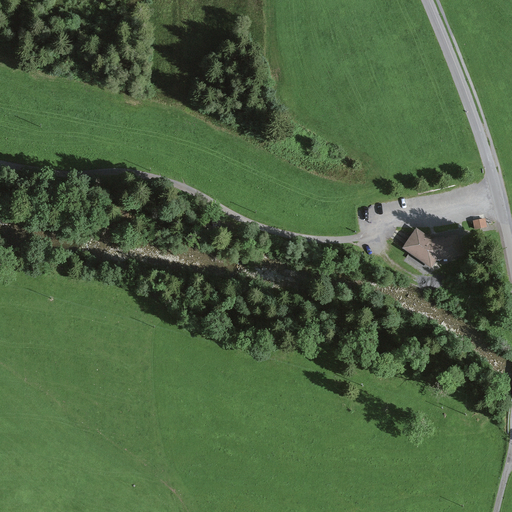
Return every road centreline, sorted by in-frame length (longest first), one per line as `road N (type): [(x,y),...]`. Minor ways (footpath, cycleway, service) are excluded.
road 1 (track): [(0,161),(93,171),(153,164),(258,226),(323,240),(363,232)]
road 2 (unclassified): [(511,256),(473,118),(426,0)]
